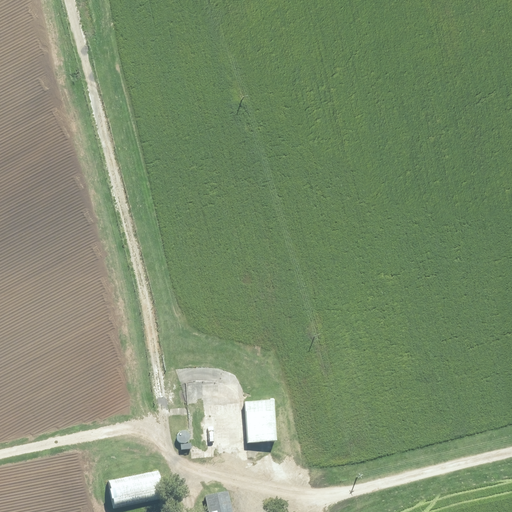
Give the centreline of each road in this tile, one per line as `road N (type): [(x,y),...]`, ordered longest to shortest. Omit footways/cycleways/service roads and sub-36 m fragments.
road 1 (unclassified): [(68,0),(188,511)]
road 2 (unclassified): [(268,511),(511,454)]
